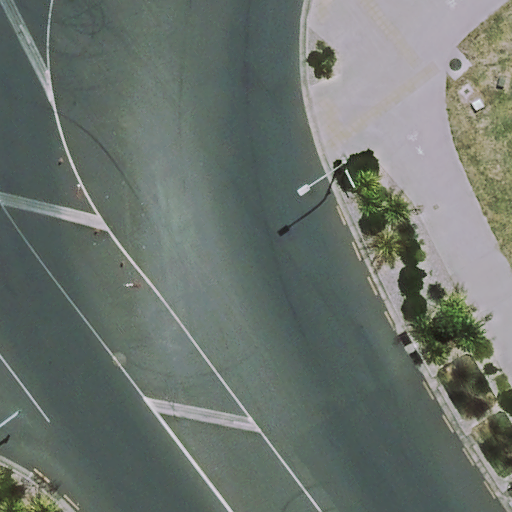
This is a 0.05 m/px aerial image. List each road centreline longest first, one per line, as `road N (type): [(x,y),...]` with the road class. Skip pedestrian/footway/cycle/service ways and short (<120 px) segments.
road 1 (secondary): [(85,244),(275,511)]
road 2 (secondary): [(118,0),(97,41),(85,244)]
road 3 (secondary): [(0,118),(85,244)]
